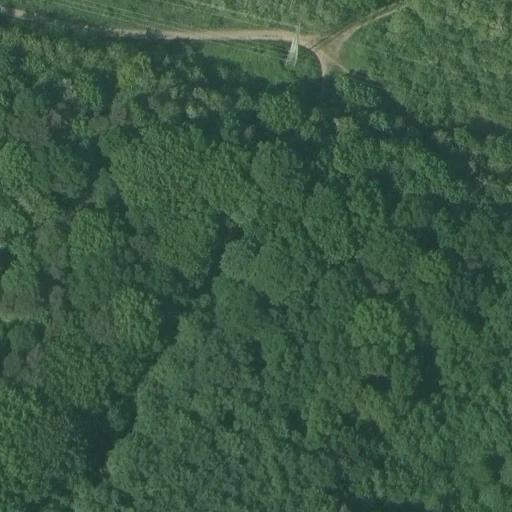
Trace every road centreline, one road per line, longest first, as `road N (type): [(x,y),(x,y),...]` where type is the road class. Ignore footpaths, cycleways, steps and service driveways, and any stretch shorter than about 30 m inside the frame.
road 1 (track): [(341,45),(223,252),(34,511)]
road 2 (track): [(0,17),(48,33),(311,30),(341,45)]
road 3 (track): [(341,53),(464,203),(511,235)]
